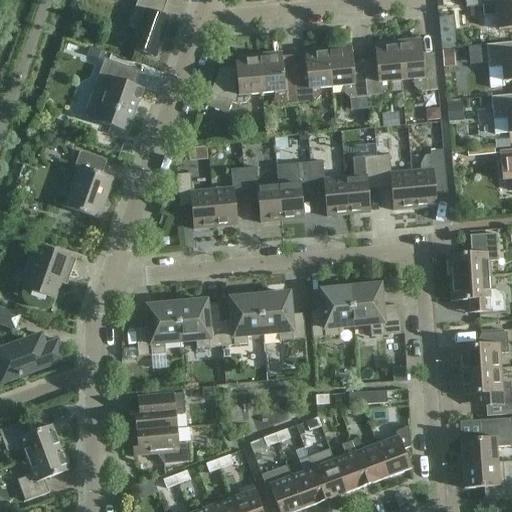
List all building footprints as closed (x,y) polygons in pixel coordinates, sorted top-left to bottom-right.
[(137,30),(131,49),(156,58),(170,18),(162,15),(167,1),(164,0),(137,0),(128,27),(137,30)] [(482,6),(483,17),(484,31),(511,28),(511,0),(464,0),(465,8),(482,6)] [(420,40),(397,42),(401,81),(413,80),(413,88),(419,92),(437,91),(434,60),(422,61),(420,40)] [(376,66),(364,67),(367,97),(385,96),(389,90),(389,82),(401,81),(397,42),(374,44),(376,66)] [(511,42),(486,45),(490,88),(504,86),(503,82),(511,81),(511,42)] [(351,46),(327,49),(331,88),(343,87),(344,94),(349,99),(367,97),(364,67),(353,68),(351,46)] [(306,72),(295,73),(297,104),(315,102),(320,97),(319,89),(331,88),(327,49),(304,51),(306,72)] [(281,53),(258,55),(261,94),(273,93),(274,101),(280,106),(297,104),(295,73),(283,74),(281,53)] [(261,94),(258,55),(234,57),(236,72),(230,73),(219,69),(210,95),(206,107),(227,114),(231,103),(237,105),(245,104),(250,98),(249,95),(261,94)] [(104,59),(87,108),(97,112),(94,121),(127,133),(138,100),(141,100),(143,92),(142,90),(142,89),(128,84),(133,69),(104,59)] [(511,95),(491,97),(493,121),(494,135),(508,134),(511,133),(511,95)] [(420,171),(411,172),(414,209),(436,207),(433,177),(445,176),(443,150),(430,152),(430,155),(424,156),(420,165),(420,171)] [(511,150),(499,152),(502,181),(511,179),(511,150)] [(74,180),(64,207),(69,209),(98,219),(109,190),(113,179),(108,177),(101,175),(106,162),(80,152),(74,166),(78,168),(74,180)] [(389,155),(376,157),(378,182),(390,181),(393,211),(414,209),(411,172),(391,174),(389,155)] [(355,177),(344,178),(348,215),(369,213),(367,183),(378,182),(376,157),(353,159),(355,177)] [(322,162),(309,163),(312,188),(324,187),(326,217),(348,215),(344,178),(324,180),(322,162)] [(297,170),(277,172),(278,184),(281,222),(303,220),(300,189),(312,188),(309,163),(297,164),(297,170)] [(256,168),(243,169),(245,195),(257,193),(260,224),(281,222),(278,184),(258,186),(256,168)] [(232,189),(212,191),(215,228),(236,226),(234,196),(245,195),(243,169),(230,170),(232,189)] [(215,228),(212,191),(191,192),(189,174),(176,175),(179,201),(191,200),(193,230),(215,228)] [(448,256),(450,279),(490,276),(489,262),(497,261),(495,234),(469,236),(470,254),(448,256)] [(30,292),(28,296),(37,300),(46,302),(47,298),(55,301),(64,276),(69,278),(76,259),(37,246),(22,289),(30,292)] [(490,276),(450,279),(451,302),(463,301),(464,314),(474,314),(504,311),(503,295),(494,290),(491,290),(490,276)] [(380,286),(350,288),(353,327),(369,325),(370,337),(400,334),(398,305),(382,307),(380,286)] [(350,288),(320,291),(322,312),(310,313),(313,339),(339,336),(338,328),(353,327),(350,288)] [(289,294),(259,297),(262,335),(278,333),(279,342),(305,339),(302,314),(290,315),(289,294)] [(231,321),(219,322),(222,347),(247,344),(247,336),(262,335),(259,297),(229,299),(231,321)] [(206,302),(176,304),(180,342),(195,341),(196,349),(222,347),(219,322),(208,323),(206,302)] [(180,342),(176,304),(146,307),(148,328),(135,329),(138,357),(165,355),(164,344),(180,342)] [(0,309),(0,324),(14,329),(19,316),(0,309)] [(457,362),(458,372),(500,369),(499,354),(508,353),(506,332),(480,334),(481,346),(454,348),(455,362),(457,362)] [(0,349),(0,383),(0,384),(64,360),(57,341),(45,346),(41,334),(0,349)] [(459,382),(457,382),(458,396),(472,395),(472,407),(485,406),(511,404),(510,383),(501,384),(500,369),(458,372),(459,382)] [(386,392),(358,393),(359,405),(387,403),(386,392)] [(138,409),(129,410),(130,424),(135,424),(136,432),(177,429),(175,415),(185,414),(183,393),(145,397),(137,398),(138,409)] [(359,405),(358,393),(348,394),(349,406),(359,405)] [(315,396),(316,405),(328,405),(328,395),(315,396)] [(305,423),(309,431),(320,427),(317,418),(305,423)] [(460,441),(462,465),(497,463),(496,448),(511,446),(511,436),(511,419),(479,421),(480,439),(460,441)] [(23,448),(27,461),(59,449),(51,426),(27,435),(22,422),(0,430),(0,434),(6,452),(14,450),(15,451),(23,448)] [(397,437),(376,445),(388,478),(410,470),(403,450),(409,447),(408,428),(395,432),(397,437)] [(177,429),(136,432),(136,442),(132,442),(134,456),(162,454),(164,465),(189,462),(188,444),(178,443),(177,429)] [(286,430),(275,434),(278,443),(290,439),(286,430)] [(275,434),(263,439),(266,447),(278,443),(275,434)] [(359,439),(351,442),(367,486),(371,484),(371,485),(388,478),(376,445),(363,450),(359,439)] [(347,456),(333,461),(346,494),(363,488),(363,487),(367,486),(351,442),(343,445),(347,456)] [(59,449),(27,461),(32,473),(24,476),(24,478),(17,481),(25,502),(49,493),(44,480),(68,471),(59,449)] [(329,450),(308,458),(324,502),(328,500),(329,500),(346,494),(333,461),(329,450)] [(229,456),(217,460),(220,469),(232,464),(229,456)] [(303,472),(291,477),(303,510),(320,504),(320,503),(324,502),(308,458),(299,461),(303,472)] [(217,460),(205,464),(208,473),(220,469),(217,460)] [(511,461),(497,463),(462,465),(464,489),(483,488),(484,499),(511,497),(511,461)] [(286,466),(264,474),(261,475),(265,488),(269,486),(278,511),(297,511),(303,510),(291,477),(286,466)] [(186,472),(175,476),(178,485),(189,480),(186,472)] [(175,476),(163,480),(166,489),(178,485),(175,476)] [(261,511),(254,491),(232,499),(236,511),(261,511)] [(236,511),(232,499),(210,507),(212,511),(236,511)]
